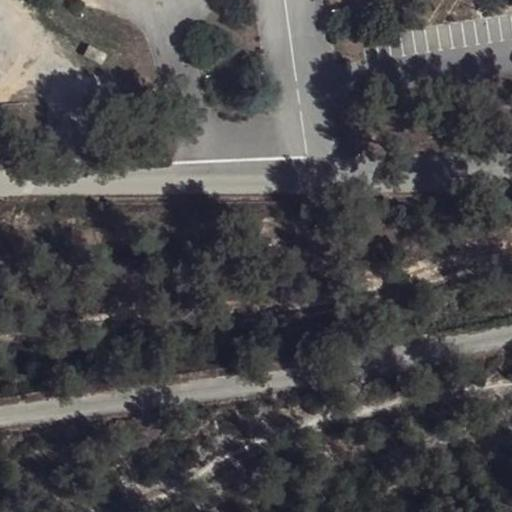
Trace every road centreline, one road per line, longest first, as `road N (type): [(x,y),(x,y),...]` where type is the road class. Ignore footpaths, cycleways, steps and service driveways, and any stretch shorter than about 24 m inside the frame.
road 1 (unclassified): [(0,421),(353,374),(511,336)]
road 2 (track): [(0,323),(150,311),(511,253)]
road 3 (unclassified): [(511,153),(0,183)]
road 4 (unknown): [(299,166),(275,0)]
